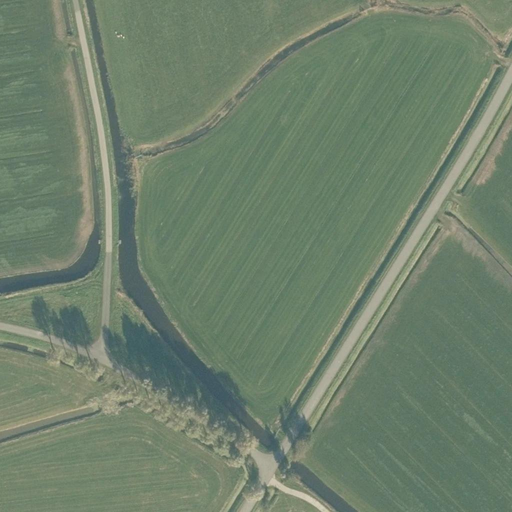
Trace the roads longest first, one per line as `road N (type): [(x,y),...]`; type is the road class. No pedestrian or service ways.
road 1 (tertiary): [(272,467),(511,72)]
road 2 (unclassified): [(101,360),(107,186),(75,0)]
road 3 (unclassified): [(272,467),(101,360)]
